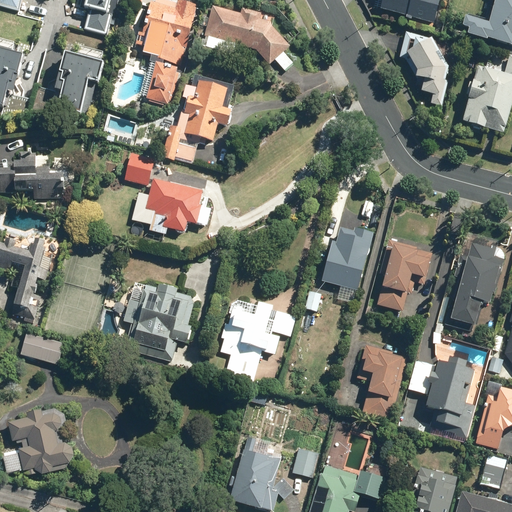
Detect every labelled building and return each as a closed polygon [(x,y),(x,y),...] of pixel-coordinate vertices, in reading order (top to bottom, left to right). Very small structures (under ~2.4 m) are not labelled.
[(0,0),(0,2),(24,9),(26,0),(0,0)] [(95,0),(89,30),(111,35),(118,0),(95,0)] [(197,4),(182,0),(159,0),(144,53),(180,63),(197,4)] [(387,0),(386,6),(434,23),(442,0),(387,0)] [(511,0),(501,0),(497,20),(476,15),(471,34),(511,42),(511,0)] [(275,22),(217,3),(208,31),(259,48),(271,63),(293,45),(275,22)] [(438,40),(420,34),(413,52),(424,65),(422,75),(430,76),(428,88),(437,89),(435,101),(448,103),(453,65),(438,40)] [(34,51),(0,42),(0,97),(9,100),(17,66),(30,69),(34,51)] [(111,60),(75,47),(67,69),(75,71),(62,107),(83,114),(96,74),(105,77),(111,60)] [(511,64),(511,69),(485,61),(468,120),(511,132),(511,127),(511,64)] [(184,69),(159,63),(150,101),(174,107),(184,69)] [(239,86),(203,76),(200,85),(189,85),(162,155),(178,161),(180,155),(198,157),(199,145),(187,144),(193,130),(219,138),(225,119),(235,123),(240,106),(234,104),(239,86)] [(45,149),(16,151),(17,167),(0,168),(0,193),(23,192),(24,209),(78,205),(75,165),(46,167),(45,149)] [(159,158),(136,152),(129,176),(152,183),(159,158)] [(205,226),(214,186),(158,174),(155,189),(141,190),(134,220),(152,224),(151,230),(173,234),(174,228),(193,232),(194,223),(205,226)] [(376,230),(346,222),(335,241),(326,278),(361,287),(376,230)] [(468,233),(448,318),(478,323),(482,297),(496,297),(509,244),(468,233)] [(37,249),(0,239),(0,257),(30,265),(19,308),(40,313),(59,238),(45,235),(37,249)] [(436,249),(393,237),(384,270),(389,282),(383,301),(406,308),(416,273),(430,273),(436,249)] [(158,290),(134,285),(123,323),(134,325),(129,341),(175,353),(176,336),(191,339),(200,300),(195,293),(182,291),(183,283),(163,280),(158,290)] [(324,291),(312,289),(309,306),(320,308),(324,291)] [(302,310),(235,294),(220,353),(258,362),(262,347),(281,352),(285,337),(295,339),(302,310)] [(68,341),(32,329),(25,351),(61,363),(68,341)] [(412,358),(365,344),(364,369),(378,373),(367,410),(394,418),(412,358)] [(479,371),(420,355),(412,387),(430,392),(427,403),(468,414),(479,371)] [(506,403),(495,399),(488,421),(497,423),(492,440),(504,443),(508,429),(511,427),(511,390),(510,390),(506,403)] [(65,405),(15,421),(23,447),(4,453),(11,474),(26,469),(28,476),(84,458),(78,438),(68,441),(64,428),(71,425),(65,405)] [(258,437),(251,435),(236,496),(279,507),(282,494),(297,485),(283,475),(283,460),(254,452),(258,437)] [(321,456),(299,450),(293,473),(314,479),(321,456)] [(508,458),(491,453),(483,479),(500,485),(508,458)] [(345,465),(325,461),(313,511),(351,511),(352,505),(364,508),(367,491),(383,494),(392,476),(361,469),(345,465)] [(511,511),(511,502),(467,491),(461,511),(511,511)] [(452,511),(419,503),(416,511),(452,511)]
